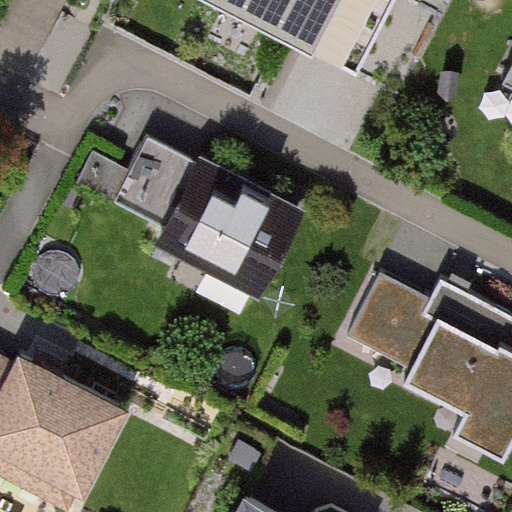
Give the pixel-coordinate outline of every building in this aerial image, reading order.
[(390,0),(199,0),(350,78),(390,0)] [(511,39),(493,76),(511,86),(511,39)] [(296,207),(142,125),(103,197),(153,223),(147,234),(252,290),(296,207)] [(418,290),(373,268),(341,334),(402,364),(395,378),(452,406),(441,429),(491,454),(511,411),(511,309),(428,269),(418,290)] [(2,363),(0,361),(0,478),(61,510),(117,405),(10,348),(2,363)] [(280,511),(229,486),(215,511),(280,511)]
